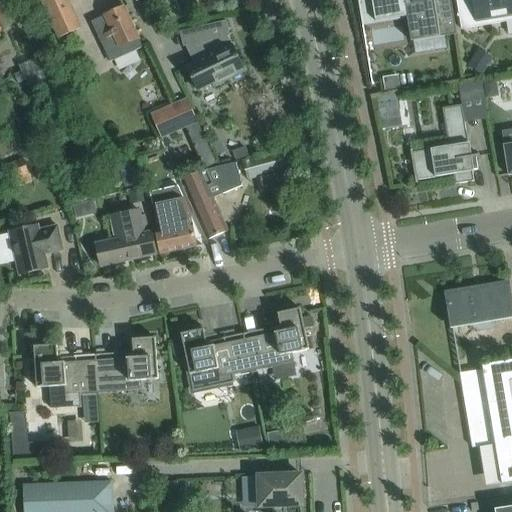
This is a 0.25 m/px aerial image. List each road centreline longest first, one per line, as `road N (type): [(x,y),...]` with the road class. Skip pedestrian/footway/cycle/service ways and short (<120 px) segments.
road 1 (residential): [(16,303),(125,298),(359,251)]
road 2 (unclassified): [(386,511),(359,251)]
road 3 (unclassified): [(359,251),(300,0)]
road 4 (residential): [(359,251),(511,225)]
